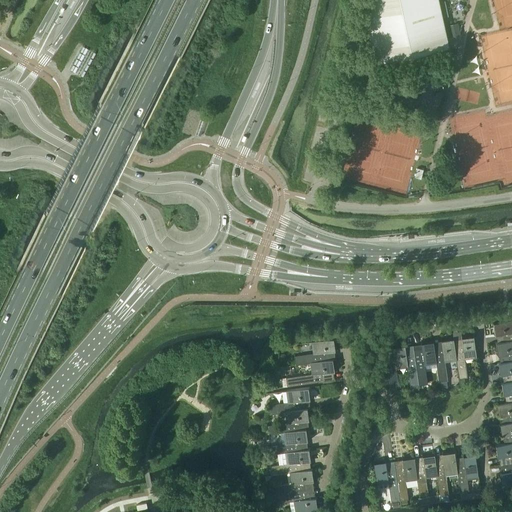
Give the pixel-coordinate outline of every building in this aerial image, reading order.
[(361,0),(375,62),(448,46),(437,0),(361,0)] [(425,52),(426,57),(445,53),(444,48),(425,52)] [(511,319),(495,322),(497,334),(505,333),(506,341),(507,341),(511,340),(511,319)] [(456,358),(455,358),(458,379),(467,378),(464,357),(476,355),(473,337),(461,339),(463,347),(455,349),(454,349),(456,358)] [(295,365),(310,362),(312,362),(326,360),(324,352),(333,351),(331,339),(313,341),(315,353),(294,356),(295,365)] [(435,361),(436,367),(438,382),(447,381),(444,360),(455,358),(456,358),(454,349),(455,349),(453,340),(441,342),(442,350),(435,351),(434,351),(436,361),(435,361)] [(506,341),(498,342),(500,354),(508,353),(509,361),(511,361),(511,340),(507,341),(506,341)] [(414,354),(419,385),(427,384),(425,369),(436,367),(435,361),(436,361),(434,351),(435,351),(433,343),(421,345),(422,353),(414,354)] [(387,369),(390,389),(399,388),(396,367),(407,365),(410,386),(419,385),(414,354),(413,349),(405,350),(405,347),(393,349),(394,360),(387,369)] [(286,377),(287,386),(325,381),(326,381),(325,372),(332,371),(330,359),(326,360),(312,362),(310,362),(312,373),(286,377)] [(509,361),(501,362),(503,374),(511,373),(511,379),(511,361),(509,361)] [(290,402),(269,405),(270,414),(287,411),(300,409),(299,401),(308,400),(306,388),(288,390),(290,402)] [(511,401),(499,403),(501,416),(509,414),(511,422),(511,423),(511,422),(511,401)] [(288,423),(268,425),(269,434),(280,433),(286,432),(299,430),(298,422),(306,420),(305,408),(300,409),(287,411),(288,423)] [(511,422),(502,424),(504,436),(511,434),(511,422),(511,423),(511,422)] [(267,446),(266,446),(268,455),(289,452),(298,450),(297,442),(305,441),(304,429),(299,430),(286,432),(280,433),(282,444),(281,444),(267,446)] [(511,442),(498,445),(499,457),(500,465),(509,464),(511,463),(511,442)] [(290,463),(269,466),(270,475),(291,472),(301,471),(301,470),(300,462),(308,461),(306,449),(298,450),(289,452),(290,463)] [(435,464),(436,474),(439,495),(448,494),(445,472),(449,472),(449,476),(457,475),(456,471),(457,471),(456,467),(454,453),(442,455),(443,463),(435,464)] [(415,467),(416,476),(416,477),(417,483),(419,498),(428,496),(425,475),(436,474),(435,464),(434,456),(422,458),(423,466),(415,467)] [(456,467),(457,471),(456,471),(457,475),(459,492),(468,491),(466,475),(478,474),(475,456),(463,457),(464,466),(456,467)] [(403,469),(395,470),(399,500),(408,499),(406,484),(417,483),(416,477),(416,476),(415,467),(414,459),(402,460),(403,469)] [(386,463),(374,464),(376,482),(388,481),(391,502),(399,500),(395,470),(387,471),(386,463)] [(511,463),(509,464),(500,465),(502,465),(503,473),(502,473),(503,485),(511,483),(511,463)] [(293,483),(272,486),(273,495),(304,491),(303,482),(311,481),(309,469),(301,470),(301,471),(291,472),(293,483)] [(304,491),(273,495),(274,504),(295,501),(296,511),(299,511),(315,510),(313,498),(305,499),(304,491)]
